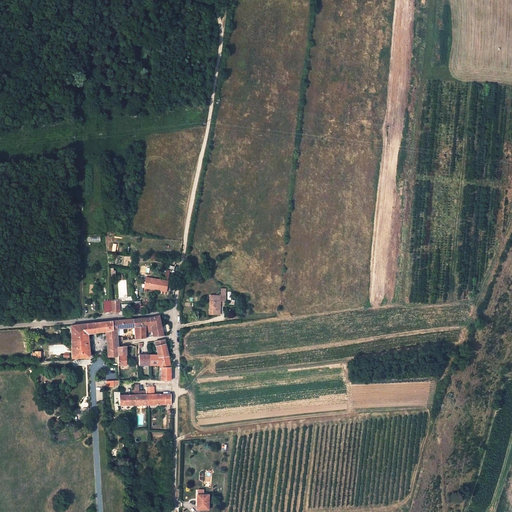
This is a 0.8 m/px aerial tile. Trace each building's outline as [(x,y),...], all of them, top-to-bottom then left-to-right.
[(168,281),(146,278),(145,288),(166,292),(168,281)] [(226,289),(221,289),(221,295),(211,295),(210,315),(220,315),(220,302),(226,302),(226,289)] [(111,302),(112,311),(112,312),(120,312),(119,301),(111,302)] [(145,338),(145,332),(146,326),(152,326),(152,332),(153,336),(164,336),(159,316),(151,317),(147,318),(134,320),(135,328),(136,339),(145,338)] [(135,328),(134,320),(113,322),(114,329),(117,329),(135,328)] [(106,331),(107,342),(117,342),(117,329),(114,329),(113,322),(71,326),(73,358),(95,357),(95,354),(92,354),(89,333),(106,331)] [(160,372),(160,380),(170,380),(170,366),(164,340),(154,342),(156,355),(139,355),(140,365),(160,365),(160,372)] [(118,365),(125,365),(126,365),(126,361),(125,361),(125,356),(126,356),(126,346),(118,347),(118,348),(118,357),(118,363),(118,365)] [(118,357),(118,348),(108,349),(108,357),(116,357),(118,357)] [(135,394),(135,405),(148,405),(147,394),(142,394),(141,390),(140,390),(140,383),(134,383),(135,394)] [(119,405),(135,405),(135,394),(119,394),(119,405)] [(148,405),(156,405),(165,405),(171,405),(171,394),(153,394),(147,394),(148,405)] [(196,496),(195,510),(207,510),(207,496),(196,496)]
